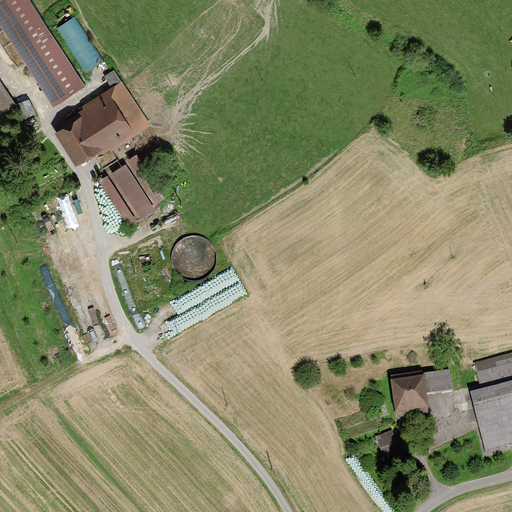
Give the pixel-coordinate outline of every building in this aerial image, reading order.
[(72,60),(50,30),(22,50),(33,65),(21,74),(31,89),(72,60)] [(86,82),(74,63),(57,74),(69,92),(86,82)] [(0,80),(0,115),(16,104),(0,80)] [(84,111),(54,130),(75,161),(103,143),(107,150),(147,124),(118,80),(80,105),(84,111)] [(128,162),(101,179),(129,224),(154,208),(151,203),(162,196),(135,153),(126,159),(128,162)] [(35,195),(31,185),(21,189),(25,199),(35,195)] [(511,354),(474,365),(480,389),(468,392),(482,447),(511,439),(511,354)] [(446,370),(387,380),(394,419),(427,413),(424,393),(449,389),(446,370)] [(389,432),(374,438),(383,459),(398,453),(389,432)]
